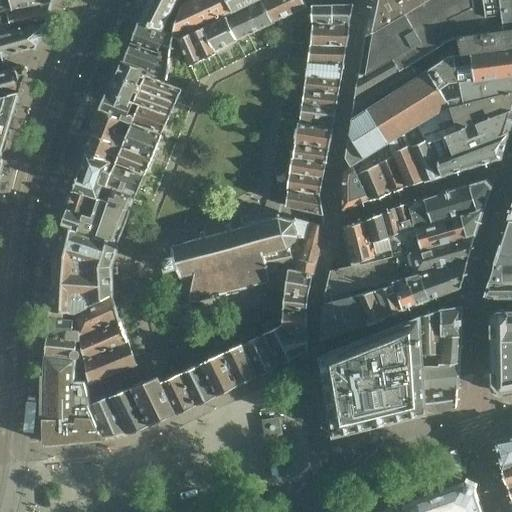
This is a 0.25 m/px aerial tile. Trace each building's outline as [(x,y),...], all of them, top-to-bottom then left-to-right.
[(0,0),(0,9),(51,1),(51,0),(0,0)] [(204,26),(226,15),(237,10),(249,4),(256,0),(194,0),(182,6),(173,33),(162,29),(140,20),(139,21),(132,41),(171,55),(173,36),(178,39),(190,33),(204,26)] [(150,0),(141,19),(140,20),(162,29),(175,0),(150,0)] [(273,22),(262,0),(256,0),(249,4),(261,28),(273,22)] [(307,7),(303,0),(262,0),(273,22),(307,7)] [(403,67),(423,55),(454,36),(511,28),(511,0),(423,0),(365,36),(358,76),(354,97),(351,118),(412,81),(403,67)] [(372,0),(365,36),(423,0),(372,0)] [(0,34),(44,24),(51,1),(0,9),(0,34)] [(261,28),(249,4),(237,10),(248,34),(261,28)] [(349,24),(353,4),(312,5),(313,22),(312,22),(349,24)] [(248,34),(237,10),(226,15),(237,40),(248,34)] [(237,40),(226,15),(204,26),(216,52),(237,40)] [(346,43),(349,24),(312,22),(310,43),(346,43)] [(37,44),(40,35),(41,33),(40,33),(43,26),(44,24),(0,34),(0,55),(35,46),(37,47),(37,45),(37,44)] [(216,52),(204,26),(190,33),(203,59),(216,52)] [(438,65),(511,48),(511,28),(454,36),(423,55),(432,68),(438,65)] [(203,59),(190,33),(178,39),(190,65),(203,59)] [(168,78),(171,55),(132,41),(124,61),(160,75),(168,78)] [(343,62),(346,43),(310,43),(307,60),(308,60),(343,62)] [(423,123),(446,109),(442,92),(511,74),(511,48),(438,65),(432,68),(412,81),(351,118),(350,125),(351,125),(350,129),(349,129),(346,156),(351,164),(355,162),(375,150),(391,141),(407,184),(425,179),(407,132),(423,123)] [(130,113),(141,89),(147,91),(153,78),(158,80),(160,75),(124,61),(122,60),(122,61),(120,65),(109,91),(103,103),(101,109),(133,121),(136,115),(130,113)] [(340,78),(343,62),(308,60),(306,75),(340,78)] [(21,89),(22,87),(23,82),(24,82),(26,74),(27,71),(22,66),(0,72),(0,95),(21,90),(21,89)] [(446,109),(511,91),(511,74),(442,92),(446,109)] [(338,93),(340,78),(306,75),(304,89),(338,93)] [(169,115),(181,89),(158,80),(153,78),(147,91),(141,104),(169,115)] [(336,107),(338,93),(304,89),(302,102),(336,107)] [(9,133),(9,131),(14,114),(14,113),(15,112),(15,111),(15,110),(20,93),(21,92),(21,90),(0,95),(0,155),(2,155),(2,154),(6,141),(9,133)] [(430,143),(511,109),(511,91),(446,109),(423,123),(430,143)] [(333,127),(334,122),(336,107),(302,102),(299,122),(298,122),(295,141),(295,142),(328,148),(331,134),(333,127)] [(162,133),(169,115),(141,104),(136,115),(133,121),(162,133)] [(162,133),(133,121),(101,109),(93,134),(152,157),(162,133)] [(502,153),(511,116),(511,109),(430,143),(442,174),(443,174),(446,173),(457,170),(456,169),(460,168),(471,165),(497,158),(502,153)] [(442,174),(430,143),(423,123),(407,132),(425,179),(438,175),(439,175),(441,174),(442,174)] [(145,173),(150,161),(152,157),(93,134),(87,150),(110,159),(114,149),(125,153),(121,163),(145,173)] [(407,184),(391,141),(375,150),(390,191),(407,184)] [(326,162),(328,148),(295,142),(292,156),(326,162)] [(106,170),(110,159),(87,150),(82,166),(83,167),(83,166),(88,168),(86,173),(106,181),(111,172),(106,170)] [(390,191),(375,150),(355,162),(369,199),(390,191)] [(323,176),(326,162),(292,156),(287,188),(320,194),(323,179),(323,178),(323,177),(324,177),(324,176),(323,176)] [(369,199),(355,162),(351,164),(344,168),(342,179),(343,207),(343,208),(358,203),(369,199)] [(136,193),(145,173),(121,163),(117,174),(111,172),(106,181),(136,193)] [(111,265),(118,244),(136,193),(106,181),(86,173),(82,172),(82,171),(80,170),(80,172),(81,172),(79,176),(78,176),(74,190),(67,209),(62,225),(54,252),(53,278),(51,309),(49,328),(50,328),(49,332),(84,335),(86,308),(112,294),(111,265)] [(483,207),(491,186),(490,185),(489,185),(485,181),(486,181),(486,180),(485,180),(484,180),(484,181),(468,185),(450,191),(414,202),(414,203),(410,204),(410,203),(408,204),(416,228),(483,207)] [(323,214),(320,194),(287,188),(285,204),(323,214)] [(422,246),(416,228),(408,204),(396,208),(368,219),(343,227),(353,265),(422,246)] [(475,232),(483,207),(416,228),(422,246),(475,232)] [(292,260),(290,250),(289,247),(298,237),(301,238),(301,237),(304,238),(307,221),(296,219),(295,218),(293,220),(280,217),(279,214),(279,213),(277,212),(240,215),(241,219),(200,233),(201,238),(164,248),(165,253),(163,254),(166,268),(168,276),(176,274),(178,281),(182,280),(188,303),(269,282),(265,267),(292,260)] [(511,219),(510,220),(501,247),(496,263),(511,263),(511,219)] [(316,263),(325,227),(323,225),(307,221),(304,238),(306,238),(299,259),(298,270),(313,272),(315,263),(316,263)] [(420,272),(468,260),(475,234),(475,232),(422,246),(353,265),(331,270),(325,296),(327,296),(336,294),(355,289),(390,280),(406,276),(420,272)] [(461,284),(468,260),(420,272),(429,298),(458,287),(461,284)] [(511,263),(496,263),(487,293),(490,296),(497,296),(511,296),(511,263)] [(308,293),(313,274),(313,272),(298,270),(289,269),(283,307),(306,309),(308,293)] [(429,298),(420,272),(406,276),(417,303),(429,298)] [(417,303),(406,276),(390,280),(391,282),(402,309),(417,303)] [(402,309),(391,282),(374,288),(385,316),(402,309)] [(385,316),(374,288),(357,294),(355,289),(336,294),(337,298),(329,301),(327,296),(325,296),(324,300),(325,303),(321,337),(321,338),(339,332),(340,332),(344,330),(369,322),(369,323),(377,320),(377,319),(385,316)] [(120,320),(115,303),(112,294),(86,308),(84,335),(120,320)] [(421,386),(420,366),(437,366),(437,361),(437,335),(459,335),(460,310),(460,309),(460,308),(459,308),(458,307),(457,306),(441,309),(419,316),(322,355),(322,356),(325,376),(314,378),(323,429),(334,428),(334,429),(336,430),(337,431),(338,431),(340,432),(341,431),(422,411),(421,410),(421,386)] [(305,324),(306,309),(283,307),(282,323),(287,332),(305,330),(305,324)] [(511,309),(510,309),(499,309),(499,310),(497,310),(495,310),(494,311),(493,312),(491,314),(491,315),(490,316),(490,317),(490,319),(490,320),(489,320),(489,325),(490,325),(490,332),(490,337),(491,368),(490,368),(490,373),(491,373),(491,380),(491,385),(492,384),(492,386),(493,387),(494,389),(495,391),(497,392),(499,393),(500,393),(502,393),(502,394),(507,393),(507,392),(511,391),(511,309)] [(127,340),(120,320),(84,335),(82,357),(86,357),(127,340)] [(306,352),(305,330),(287,332),(282,323),(262,334),(263,334),(277,364),(306,352)] [(82,357),(84,335),(49,332),(47,348),(47,352),(46,352),(46,353),(48,353),(77,356),(82,357)] [(277,364),(263,334),(242,344),(257,374),(258,374),(277,365),(277,364)] [(459,361),(459,335),(437,335),(437,361),(459,361)] [(137,364),(134,358),(127,340),(86,357),(91,382),(137,364)] [(257,374),(242,344),(222,353),(237,384),(257,374)] [(91,404),(86,381),(75,381),(77,356),(48,353),(46,376),(44,376),(44,384),(44,390),(43,395),(44,395),(44,401),(43,401),(43,406),(44,406),(44,412),(43,412),(43,420),(45,420),(46,443),(70,441),(70,439),(71,439),(71,440),(78,439),(78,438),(79,438),(80,440),(103,437),(103,436),(91,404)] [(237,384),(222,353),(200,363),(215,394),(237,384)] [(457,402),(459,361),(437,361),(437,366),(420,366),(421,386),(421,410),(426,410),(426,411),(436,409),(452,406),(454,406),(455,405),(456,404),(457,403),(457,402)] [(215,394),(200,363),(181,372),(195,403),(215,394)] [(195,403),(181,372),(165,379),(162,381),(159,375),(141,382),(140,379),(133,382),(134,385),(131,387),(148,424),(165,417),(168,417),(175,413),(176,412),(177,411),(195,403)] [(148,424),(131,387),(111,395),(127,433),(148,424)] [(127,433),(111,395),(91,404),(103,436),(127,433)] [(281,433),(279,418),(264,421),(267,436),(281,433)] [(511,449),(511,436),(495,440),(498,451),(498,452),(499,453),(511,449)] [(511,449),(499,453),(498,454),(498,455),(502,466),(501,466),(502,469),(503,468),(506,479),(505,479),(506,480),(508,485),(507,485),(508,487),(511,497),(511,499),(511,498),(511,449)] [(453,464),(448,452),(432,458),(436,470),(453,464)] [(406,481),(421,476),(416,463),(401,468),(406,481)] [(481,511),(480,509),(481,509),(480,507),(481,507),(481,504),(479,505),(479,503),(478,503),(476,496),(476,495),(476,493),(477,493),(475,489),(476,489),(475,488),(476,486),(465,481),(464,483),(463,483),(456,485),(457,486),(455,487),(447,490),(447,489),(445,490),(445,489),(443,490),(443,491),(441,492),(434,495),(434,494),(432,495),(431,494),(429,494),(429,495),(427,496),(428,497),(420,499),(418,499),(418,498),(412,500),(412,501),(412,502),(406,504),(404,504),(406,511),(481,511)]
